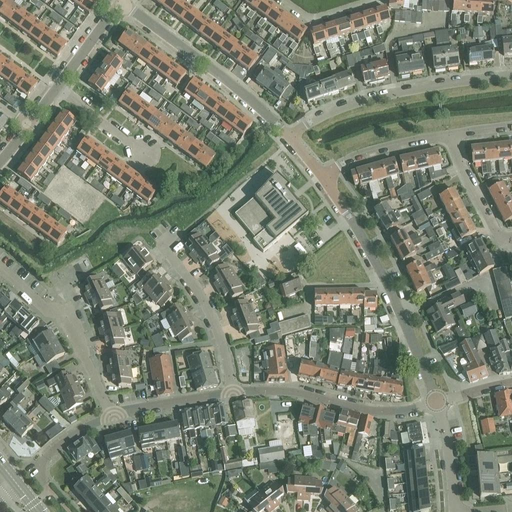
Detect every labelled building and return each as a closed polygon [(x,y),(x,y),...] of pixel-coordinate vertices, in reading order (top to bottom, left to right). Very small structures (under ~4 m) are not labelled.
[(0,0),(0,12),(8,2),(5,0),(0,0)] [(9,0),(8,2),(0,12),(0,15),(8,22),(18,9),(13,5),(14,4),(9,0)] [(94,0),(84,0),(79,8),(77,9),(82,13),(83,11),(88,15),(98,2),(94,0)] [(180,1),(178,0),(166,0),(161,7),(170,14),(180,1)] [(246,0),(244,3),(255,11),(263,0),(246,0)] [(264,0),(263,0),(255,11),(266,19),(274,8),(264,0)] [(388,0),(389,1),(388,7),(402,8),(402,9),(405,9),(405,10),(412,10),(413,5),(406,5),(406,1),(403,1),(403,0),(388,0)] [(466,0),(453,0),(452,12),(466,13),(466,0)] [(480,0),(479,0),(466,0),(466,13),(479,14),(480,0)] [(493,1),(480,0),(479,14),(492,15),(493,1)] [(190,9),(180,1),(170,14),(180,21),(190,9)] [(219,10),(222,6),(216,1),(213,6),(219,10)] [(38,2),(34,7),(40,10),(43,6),(38,2)] [(59,14),(62,10),(57,6),(53,10),(59,14)] [(227,9),(222,6),(219,10),(223,14),(227,9)] [(19,7),(18,9),(8,22),(18,29),(27,16),(22,12),(24,11),(19,7)] [(274,8),(266,19),(276,27),(285,15),(274,8)] [(385,8),(371,13),(375,26),(389,22),(385,8)] [(190,9),(180,21),(190,29),(199,16),(190,9)] [(62,10),(59,14),(64,18),(67,14),(62,10)] [(54,21),(57,16),(52,13),(48,17),(54,21)] [(375,26),(371,13),(358,17),(362,30),(375,26)] [(29,15),(27,16),(18,29),(28,36),(37,23),(32,20),(33,18),(29,15)] [(285,15),(276,27),(287,35),(295,23),(285,15)] [(62,20),(57,16),(54,21),(59,25),(62,20)] [(199,16),(190,29),(199,36),(209,23),(199,16)] [(74,26),(78,21),(72,17),(69,22),(74,26)] [(358,17),(346,21),(350,34),(362,30),(358,17)] [(261,19),(257,25),(261,28),(265,22),(261,19)] [(346,21),(333,25),(337,38),(350,34),(346,21)] [(511,30),(506,31),(501,32),(500,21),(494,22),(495,27),(494,27),(494,29),(496,41),(501,40),(503,56),(511,55),(511,30)] [(38,22),(37,23),(28,36),(37,43),(47,30),(42,27),(43,25),(38,22)] [(209,23),(199,36),(209,43),(219,30),(209,23)] [(295,23),(287,35),(292,39),(290,41),(293,43),(289,49),(293,52),(299,44),(298,43),(306,31),(295,23)] [(69,32),(72,28),(67,24),(63,28),(69,32)] [(333,25),(321,28),(325,42),(326,45),(327,52),(328,52),(330,60),(336,58),(333,49),(332,50),(331,46),(339,44),(337,38),(333,25)] [(272,27),(267,33),(272,36),(276,30),(272,27)] [(321,28),(309,32),(313,45),(312,46),(313,49),(315,56),(320,54),(318,47),(320,46),(319,44),(325,42),(321,28)] [(48,29),(47,30),(37,43),(47,50),(56,38),(51,34),(53,32),(48,29)] [(219,30),(209,43),(219,50),(228,37),(219,30)] [(127,51),(137,39),(127,31),(118,44),(127,51)] [(363,33),(367,44),(372,43),(368,31),(363,33)] [(446,32),(440,33),(446,68),(447,68),(447,70),(457,68),(457,67),(458,66),(456,48),(449,49),(446,32)] [(446,68),(440,33),(434,33),(436,51),(431,52),(433,70),(434,70),(435,72),(445,70),(444,68),(446,68)] [(254,43),(257,39),(252,35),(249,39),(254,43)] [(283,35),(278,41),(282,44),(286,38),(283,35)] [(57,36),(56,38),(47,50),(56,58),(57,58),(66,45),(61,41),(62,40),(57,36)] [(238,45),(228,37),(219,50),(228,57),(238,45)] [(137,39),(127,51),(137,59),(147,46),(137,39)] [(257,39),(254,43),(259,47),(263,43),(257,39)] [(238,45),(228,57),(238,65),(248,52),(238,45)] [(385,52),(383,45),(372,49),(374,55),(385,52)] [(481,63),(479,45),(466,47),(468,65),(481,63)] [(492,48),(485,49),(484,45),(479,45),(481,63),(494,61),(492,48)] [(156,53),(147,46),(137,59),(147,66),(156,53)] [(277,54),(270,48),(262,59),(269,64),(277,54)] [(121,60),(125,55),(119,51),(116,56),(121,60)] [(248,52),(238,65),(248,72),(257,59),(248,52)] [(156,53),(147,66),(157,73),(166,60),(156,53)] [(352,55),(352,56),(355,67),(361,66),(358,53),(352,55)] [(102,65),(115,75),(122,65),(109,55),(102,65)] [(411,74),(423,72),(420,55),(407,57),(411,74)] [(355,67),(352,56),(345,57),(348,69),(355,67)] [(411,74),(407,57),(395,59),(398,76),(411,74)] [(285,66),(288,62),(282,58),(279,61),(285,66)] [(176,67),(166,60),(157,73),(166,80),(176,67)] [(127,61),(124,66),(129,70),(132,65),(127,61)] [(293,66),(288,62),(285,66),(286,67),(285,67),(292,73),(292,72),(299,77),(301,66),(293,66)] [(7,63),(0,72),(0,80),(1,81),(2,79),(7,83),(17,70),(7,63)] [(385,63),(372,66),(376,83),(384,82),(384,80),(388,79),(385,63)] [(102,65),(95,75),(108,84),(115,75),(102,65)] [(276,69),(272,74),(261,66),(254,76),(258,79),(255,83),(267,91),(280,73),(276,69)] [(301,66),(299,77),(299,79),(305,80),(306,77),(315,73),(313,68),(313,69),(312,67),(301,66)] [(376,83),(372,66),(360,69),(364,84),(368,83),(369,85),(376,83)] [(176,67),(166,80),(176,87),(186,75),(176,67)] [(138,78),(141,73),(136,69),(133,74),(138,78)] [(17,70),(7,83),(6,85),(11,88),(12,87),(17,90),(27,77),(17,70)] [(141,73),(138,78),(143,82),(147,77),(141,73)] [(280,73),(267,91),(279,100),(281,97),(286,100),(293,90),(282,82),(286,77),(280,73)] [(339,92),(354,87),(349,73),(334,78),(339,92)] [(95,75),(88,85),(104,97),(107,93),(104,90),(108,84),(95,75)] [(132,84),(136,88),(140,82),(130,75),(127,80),(132,84)] [(27,77),(17,90),(16,92),(20,95),(22,94),(27,97),(27,98),(37,85),(36,84),(36,85),(27,77)] [(339,92),(334,78),(318,84),(323,98),(339,92)] [(194,101),(203,88),(194,81),(184,93),(194,101)] [(157,92),(161,88),(155,84),(152,88),(157,92)] [(318,84),(302,90),(307,103),(323,98),(318,84)] [(116,90),(121,94),(124,90),(119,86),(116,90)] [(161,88),(157,92),(162,96),(166,92),(161,88)] [(213,95),(203,88),(194,101),(204,108),(213,95)] [(121,94),(116,90),(112,95),(118,99),(121,94)] [(152,99),(156,94),(151,91),(148,95),(152,99)] [(128,112),(137,99),(132,95),(127,92),(126,93),(118,105),(128,112)] [(161,98),(156,94),(152,99),(158,103),(161,98)] [(213,95),(204,108),(213,115),(223,102),(213,95)] [(11,99),(7,103),(12,107),(16,102),(11,99)] [(137,99),(128,112),(137,119),(147,106),(137,99)] [(223,102),(213,115),(223,122),(232,110),(223,102)] [(185,113),(188,108),(183,104),(180,109),(185,113)] [(172,113),(175,109),(170,105),(166,109),(172,113)] [(156,113),(147,106),(137,119),(147,126),(156,113)] [(188,108),(185,113),(190,117),(194,112),(188,108)] [(175,109),(172,113),(177,117),(181,113),(175,109)] [(232,110),(223,122),(233,130),(242,117),(232,110)] [(62,113),(55,123),(67,132),(71,127),(72,127),(76,123),(62,112),(62,113)] [(166,121),(156,113),(147,126),(157,133),(166,121)] [(242,117),(233,130),(242,137),(252,124),(242,117)] [(191,128),(194,123),(189,119),(186,124),(191,128)] [(204,127),(207,123),(202,119),(199,123),(204,127)] [(176,128),(166,121),(157,133),(166,141),(176,128)] [(55,123),(47,133),(60,142),(64,137),(65,137),(68,133),(67,132),(55,123)] [(200,127),(194,123),(191,128),(196,132),(200,127)] [(207,123),(204,127),(209,131),(213,127),(207,123)] [(176,128),(166,141),(176,148),(185,135),(176,128)] [(47,133),(39,143),(53,152),(56,147),(57,148),(61,143),(60,142),(47,133)] [(80,133),(76,138),(81,142),(85,137),(80,133)] [(224,142),(227,137),(221,133),(218,138),(224,142)] [(210,142),(214,137),(209,134),(205,138),(210,142)] [(195,142),(185,135),(176,148),(186,155),(195,142)] [(219,142),(214,137),(210,142),(216,146),(219,142)] [(232,141),(227,137),(224,142),(229,146),(232,141)] [(81,142),(76,138),(71,144),(76,148),(81,142)] [(87,139),(86,139),(76,152),(81,156),(81,155),(87,159),(96,146),(87,139)] [(205,149),(195,142),(186,155),(195,162),(205,149)] [(53,152),(39,143),(32,153),(45,162),(49,157),(50,158),(53,153),(53,152)] [(511,160),(509,144),(496,145),(498,162),(499,173),(504,173),(503,161),(511,160)] [(496,145),(484,147),(487,175),(487,180),(491,178),(490,163),(498,162),(496,145)] [(96,146),(87,159),(86,160),(91,163),(97,167),(106,154),(96,146)] [(487,175),(484,147),(470,148),(472,164),(481,163),(482,175),(487,175)] [(205,149),(195,162),(205,169),(214,157),(205,149)] [(437,150),(425,153),(428,168),(430,180),(435,179),(446,176),(445,170),(433,173),(432,168),(441,166),(437,150)] [(32,153),(24,163),(38,172),(42,167),(42,168),(46,163),(45,162),(32,153)] [(65,153),(61,158),(66,162),(70,157),(65,153)] [(428,168),(425,153),(412,156),(415,171),(419,189),(431,183),(430,180),(422,182),(420,170),(428,168)] [(106,154),(97,167),(96,167),(101,171),(101,170),(107,174),(117,161),(106,154)] [(415,171),(412,156),(399,159),(399,162),(402,173),(406,194),(412,193),(410,185),(409,185),(407,173),(415,171)] [(66,162),(61,158),(57,164),(61,168),(66,162)] [(393,160),(380,164),(385,179),(388,191),(392,189),(389,178),(398,176),(397,175),(402,173),(399,162),(394,163),(393,160)] [(117,161),(107,174),(106,175),(111,178),(112,178),(117,182),(127,169),(117,161)] [(75,174),(79,169),(69,162),(66,167),(70,170),(75,174)] [(38,172),(24,163),(17,173),(30,183),(34,177),(35,178),(38,173),(38,172)] [(380,164),(368,167),(376,194),(380,193),(377,181),(385,179),(380,164)] [(356,171),(356,172),(351,174),(354,186),(359,184),(360,187),(368,184),(373,202),(377,200),(376,194),(368,167),(356,171)] [(79,169),(75,174),(81,179),(85,174),(79,169)] [(127,169),(117,182),(116,182),(121,186),(122,185),(127,189),(137,176),(127,169)] [(47,178),(52,182),(55,177),(50,173),(47,178)] [(137,176),(127,189),(126,190),(131,193),(132,193),(137,197),(147,184),(137,176)] [(307,216),(287,191),(289,188),(276,176),(254,198),(234,215),(255,239),(252,241),(263,253),(307,216)] [(52,182),(47,178),(42,184),(47,188),(52,182)] [(22,188),(25,183),(20,179),(17,184),(22,188)] [(496,179),(485,185),(488,191),(488,192),(493,203),(508,195),(504,189),(508,187),(506,182),(499,185),(496,179)] [(95,189),(99,184),(94,180),(90,185),(95,189)] [(31,187),(25,183),(22,188),(27,192),(31,187)] [(99,184),(95,189),(101,194),(105,189),(99,184)] [(147,184),(137,197),(136,197),(141,201),(142,200),(147,204),(157,191),(147,184)] [(0,204),(6,209),(16,196),(11,192),(11,191),(6,187),(0,196),(0,204)] [(431,197),(428,190),(417,196),(420,203),(431,197)] [(459,201),(453,190),(439,198),(444,208),(459,201)] [(413,206),(418,204),(415,197),(412,193),(399,196),(401,202),(410,200),(410,202),(413,206)] [(42,203),(45,198),(40,194),(36,199),(42,203)] [(16,195),(16,196),(6,209),(16,216),(26,203),(21,199),(21,198),(16,195)] [(115,204),(119,199),(114,195),(110,200),(115,204)] [(511,203),(508,195),(493,203),(499,213),(511,206),(511,203)] [(51,202),(45,198),(42,203),(47,207),(51,202)] [(125,204),(119,199),(115,204),(121,209),(125,204)] [(459,201),(444,208),(450,219),(464,212),(459,201)] [(27,202),(26,203),(16,216),(27,224),(36,211),(31,207),(31,206),(27,202)] [(380,221),(391,215),(385,204),(373,210),(380,221)] [(418,204),(413,206),(416,213),(410,216),(413,222),(424,216),(421,210),(422,210),(418,204)] [(511,219),(511,206),(499,213),(504,224),(511,219)] [(62,218),(65,213),(60,209),(57,214),(62,218)] [(437,220),(444,218),(442,209),(434,212),(437,220)] [(37,210),(36,211),(27,224),(37,231),(46,218),(41,214),(41,213),(37,210)] [(397,226),(395,221),(400,218),(397,212),(391,215),(380,221),(386,232),(397,226)] [(470,222),(464,212),(450,219),(455,230),(470,222)] [(65,213),(62,218),(67,222),(67,223),(71,226),(75,222),(70,218),(71,217),(65,213)] [(424,216),(413,222),(417,227),(427,222),(424,216)] [(47,217),(46,218),(37,231),(47,239),(56,225),(51,222),(51,221),(47,217)] [(56,225),(47,239),(57,246),(56,246),(57,246),(67,233),(61,229),(64,225),(59,222),(56,225)] [(475,233),(470,222),(455,230),(458,235),(456,237),(458,242),(475,233)] [(433,231),(426,235),(429,239),(435,236),(433,231)] [(416,234),(407,239),(404,232),(390,239),(396,251),(415,241),(419,239),(416,234)] [(193,260),(210,245),(204,237),(202,239),(198,234),(188,242),(192,247),(188,250),(191,254),(189,256),(193,260)] [(415,241),(396,251),(402,262),(416,255),(412,248),(417,245),(415,241)] [(440,248),(437,242),(427,247),(430,253),(440,248)] [(438,242),(437,242),(440,248),(444,254),(443,252),(448,250),(444,243),(440,245),(438,242)] [(486,255),(480,242),(466,249),(468,254),(466,255),(470,263),(486,255)] [(210,245),(193,260),(196,265),(199,263),(202,266),(205,263),(209,268),(219,259),(215,255),(217,253),(210,245)] [(142,254),(137,248),(123,260),(136,276),(152,262),(144,252),(142,254)] [(440,248),(430,253),(424,256),(427,262),(444,254),(440,248)] [(461,255),(457,249),(444,256),(448,262),(461,255)] [(486,255),(470,263),(474,271),(476,270),(479,275),(493,268),(486,255)] [(434,265),(423,270),(420,263),(405,269),(411,281),(425,275),(436,269),(434,265)] [(456,278),(455,275),(454,273),(449,264),(441,268),(448,282),(456,278)] [(216,290),(236,278),(231,269),(229,270),(226,265),(215,271),(218,277),(213,279),(216,283),(213,284),(216,290)] [(507,274),(506,267),(492,271),(494,277),(507,274)] [(425,275),(411,281),(416,293),(430,287),(427,279),(432,277),(430,273),(436,270),(436,269),(425,275)] [(466,282),(465,280),(460,270),(454,273),(455,275),(456,278),(457,279),(460,285),(466,282)] [(482,274),(483,283),(491,282),(490,273),(482,274)] [(150,274),(140,283),(136,286),(140,291),(143,289),(149,297),(167,282),(163,277),(161,279),(158,276),(154,279),(150,274)] [(254,278),(261,287),(266,284),(258,274),(254,278)] [(509,280),(507,274),(494,277),(495,283),(509,280)] [(86,300),(107,290),(103,281),(100,282),(98,277),(86,282),(89,287),(84,290),(86,294),(84,295),(86,300)] [(241,287),(236,278),(216,290),(219,295),(222,293),(224,297),(228,295),(231,300),(242,293),(239,288),(241,287)] [(460,285),(457,279),(443,286),(446,292),(460,285)] [(280,286),(285,299),(302,292),(297,280),(280,286)] [(509,280),(495,283),(497,289),(510,286),(509,280)] [(167,282),(149,297),(156,305),(157,303),(161,308),(171,300),(167,295),(171,292),(168,288),(171,287),(167,282)] [(510,286),(497,289),(498,295),(511,292),(510,286)] [(255,291),(258,297),(264,295),(261,288),(255,291)] [(112,300),(107,290),(86,300),(89,306),(92,304),(94,309),(98,306),(101,312),(112,306),(110,301),(112,300)] [(351,291),(339,292),(339,307),(351,307),(351,291)] [(364,306),(364,295),(363,295),(363,291),(351,291),(351,307),(364,306)] [(326,292),(314,292),(314,307),(327,307),(326,292)] [(339,292),(326,292),(327,307),(339,307),(339,292)] [(459,292),(433,305),(435,309),(427,313),(437,333),(453,325),(447,311),(464,303),(459,292)] [(511,297),(511,292),(498,295),(500,301),(511,297)] [(364,295),(364,306),(364,310),(376,309),(376,294),(364,295)] [(6,296),(0,302),(0,318),(11,307),(11,306),(7,303),(10,299),(6,296)] [(511,304),(511,297),(500,301),(501,307),(511,304)] [(233,324),(254,316),(251,306),(248,307),(246,301),(234,305),(236,311),(232,313),(233,317),(230,318),(233,324)] [(14,303),(11,306),(11,307),(0,318),(0,321),(2,324),(7,318),(11,322),(25,307),(22,304),(19,307),(14,303)] [(511,304),(501,307),(503,313),(511,310),(511,304)] [(461,317),(471,315),(469,306),(459,308),(461,317)] [(25,307),(11,322),(16,327),(11,332),(15,335),(30,318),(26,314),(29,310),(25,307)] [(170,328),(191,318),(188,313),(186,314),(183,310),(179,312),(176,307),(160,315),(163,321),(166,320),(170,328)] [(511,310),(503,313),(505,320),(511,317),(511,310)] [(120,313),(115,314),(103,318),(104,323),(100,325),(101,329),(98,330),(100,336),(122,329),(121,327),(124,327),(120,313)] [(254,316),(233,324),(235,329),(237,328),(239,332),(244,331),(246,336),(258,332),(256,326),(258,325),(254,316)] [(310,328),(307,316),(301,318),(305,329),(310,328)] [(30,318),(15,335),(18,338),(23,333),(28,337),(38,325),(42,322),(38,319),(35,322),(30,318)] [(194,323),(191,318),(170,328),(175,338),(177,337),(180,342),(191,336),(188,331),(193,329),(191,325),(194,323)] [(301,318),(295,319),(299,331),(305,329),(301,318)] [(375,326),(374,318),(364,319),(364,326),(364,332),(375,331),(375,326)] [(299,331),(295,319),(290,321),(293,333),(299,331)] [(293,333),(290,321),(284,323),(287,334),(293,333)] [(287,334),(284,323),(278,324),(281,336),(287,334)] [(40,354),(57,344),(50,333),(47,335),(43,329),(39,331),(26,340),(30,346),(33,344),(40,354)] [(125,339),(122,329),(100,336),(101,341),(104,341),(105,345),(110,343),(112,349),(124,346),(122,340),(125,339)] [(354,338),(354,329),(346,329),(345,338),(354,338)] [(510,374),(499,343),(494,331),(484,335),(492,358),(488,360),(491,367),(495,365),(499,375),(510,374)] [(159,334),(151,337),(155,348),(163,345),(159,334)] [(468,337),(452,343),(438,349),(443,356),(460,348),(469,366),(462,369),(470,384),(487,377),(468,337)] [(505,341),(499,343),(510,374),(511,373),(511,356),(510,357),(509,353),(505,341)] [(64,355),(57,344),(40,354),(46,365),(44,366),(50,375),(60,369),(55,361),(64,355)] [(315,356),(315,360),(313,365),(310,380),(322,383),(326,368),(318,366),(319,361),(318,361),(319,356),(319,347),(318,345),(316,345),(315,356)] [(264,349),(265,353),(263,354),(264,362),(284,359),(283,347),(264,349)] [(107,373),(130,369),(129,359),(126,359),(125,353),(113,355),(114,361),(109,362),(109,366),(106,367),(107,373)] [(190,370),(211,366),(207,354),(187,358),(190,370)] [(64,365),(72,361),(69,357),(61,361),(64,365)] [(171,370),(169,357),(149,360),(151,373),(171,370)] [(10,364),(5,358),(0,363),(0,372),(5,367),(6,368),(10,364)] [(286,372),(284,359),(264,362),(265,369),(267,369),(268,373),(286,372)] [(343,361),(340,373),(339,380),(338,380),(337,387),(346,389),(349,374),(351,362),(343,361)] [(372,378),(367,378),(364,392),(373,394),(378,369),(377,361),(373,361),(374,368),(372,378)] [(310,380),(313,365),(301,362),(297,377),(310,380)] [(322,383),(324,383),(323,385),(328,387),(329,385),(335,386),(339,368),(340,365),(327,362),(326,368),(322,383)] [(354,375),(349,374),(346,389),(355,391),(359,367),(360,363),(356,362),(354,375)] [(359,367),(355,391),(364,392),(367,378),(362,377),(364,364),(360,363),(359,367)] [(211,366),(190,370),(193,381),(214,377),(211,366)] [(130,369),(107,373),(108,379),(111,378),(112,383),(117,382),(118,388),(131,386),(130,380),(132,379),(130,369)] [(382,370),(378,369),(373,394),(382,396),(385,381),(380,380),(382,370)] [(171,370),(151,373),(153,386),(155,385),(171,383),(173,382),(171,370)] [(268,373),(265,373),(263,373),(263,382),(265,382),(265,384),(287,383),(286,372),(268,373)] [(61,395),(79,386),(74,376),(62,382),(59,377),(46,383),(49,388),(56,385),(61,395)] [(395,376),(395,377),(391,397),(395,398),(395,399),(399,400),(400,399),(402,392),(401,392),(402,382),(398,382),(399,376),(395,376)] [(217,387),(214,377),(193,381),(196,391),(217,387)] [(390,382),(385,381),(382,396),(391,397),(395,377),(394,377),(391,377),(390,382)] [(19,395),(20,394),(29,385),(24,379),(13,390),(19,395)] [(173,395),(171,383),(155,385),(157,398),(173,395)] [(0,388),(0,407),(6,401),(2,396),(8,389),(4,385),(0,388)] [(79,386),(61,395),(65,405),(59,407),(62,414),(74,409),(71,402),(84,396),(79,386)] [(511,400),(510,392),(495,395),(499,418),(511,415),(511,400)] [(20,394),(19,395),(11,403),(16,407),(25,398),(20,394)] [(47,401),(47,400),(44,397),(38,403),(49,414),(55,409),(47,401)] [(52,398),(47,400),(47,401),(55,409),(59,404),(52,398)] [(254,420),(250,401),(232,404),(236,423),(237,428),(255,425),(254,420)] [(226,424),(223,405),(212,407),(215,426),(226,424)] [(309,427),(313,408),(303,406),(298,424),(302,425),(302,426),(303,437),(309,436),(310,439),(309,427)] [(212,407),(201,409),(204,428),(215,426),(212,407)] [(12,429),(24,418),(14,408),(3,420),(12,429)] [(316,429),(320,429),(325,411),(313,408),(309,427),(310,439),(317,438),(316,429)] [(204,428),(201,409),(190,411),(194,430),(199,429),(201,440),(206,439),(205,432),(204,428)] [(194,430),(190,411),(179,413),(183,432),(188,431),(190,439),(195,439),(194,430)] [(325,411),(320,429),(323,430),(324,442),(332,442),(331,432),(334,433),(335,428),(332,427),(335,414),(325,411)] [(344,433),(346,429),(350,414),(340,411),(335,428),(334,433),(344,435),(344,433)] [(346,429),(344,433),(349,434),(346,446),(351,447),(359,416),(350,414),(346,429)] [(372,419),(362,417),(354,448),(358,449),(362,436),(368,437),(372,419)] [(24,418),(12,429),(21,438),(33,427),(24,418)] [(495,434),(492,420),(481,422),(483,436),(495,434)] [(39,426),(43,432),(48,428),(44,422),(39,426)] [(383,422),(382,439),(389,439),(390,441),(398,442),(396,433),(390,433),(391,422),(383,422)] [(176,424),(163,426),(166,442),(179,440),(176,424)] [(423,441),(421,433),(419,424),(405,426),(408,438),(409,444),(423,441)] [(163,426),(150,428),(154,445),(166,442),(163,426)] [(235,426),(229,427),(231,438),(237,437),(235,426)] [(154,445),(150,428),(138,431),(141,450),(143,452),(145,454),(155,452),(154,445)] [(129,432),(116,436),(120,452),(134,448),(129,432)] [(89,435),(84,439),(91,449),(97,446),(89,435)] [(104,440),(108,456),(109,460),(101,463),(105,467),(111,474),(114,477),(118,475),(114,470),(110,460),(122,457),(120,452),(116,436),(104,440)] [(91,452),(82,440),(68,450),(76,463),(91,452)] [(323,459),(321,451),(317,452),(316,446),(311,447),(312,457),(323,459)] [(184,448),(177,449),(179,464),(187,463),(184,448)] [(238,469),(236,460),(227,462),(224,448),(220,449),(224,471),(238,469)] [(284,460),(282,448),(258,452),(260,464),(284,460)] [(404,464),(424,462),(423,451),(422,451),(403,453),(404,464)] [(353,453),(351,461),(366,465),(368,458),(353,453)] [(476,465),(496,463),(496,454),(476,456),(475,456),(476,465)] [(139,457),(142,471),(148,470),(145,456),(139,457)] [(142,471),(139,457),(133,458),(136,473),(142,471)] [(425,465),(424,462),(404,464),(405,474),(427,472),(426,465),(425,465)] [(336,466),(336,465),(324,463),(322,470),(333,473),(336,466)] [(496,463),(476,465),(477,475),(497,473),(496,463)] [(83,464),(76,469),(76,470),(80,475),(87,470),(83,464)] [(111,474),(105,467),(101,471),(107,477),(111,474)] [(427,472),(405,474),(406,484),(426,482),(425,473),(427,472)] [(497,473),(477,475),(478,486),(499,484),(497,473)] [(111,474),(107,477),(107,478),(105,480),(111,486),(113,484),(117,481),(114,477),(111,474)] [(303,501),(304,478),(294,478),(294,480),(287,480),(287,487),(285,488),(287,494),(297,495),(296,501),(303,501)] [(304,478),(303,501),(309,502),(310,496),(320,496),(320,497),(323,490),(321,489),(321,482),(315,482),(315,479),(304,478)] [(82,499),(94,488),(86,479),(74,489),(82,499)] [(427,492),(426,482),(406,484),(407,494),(427,492)] [(268,486),(259,492),(274,510),(279,506),(275,501),(283,495),(281,489),(279,489),(274,484),(269,488),(268,486)] [(499,484),(478,486),(480,498),(481,498),(500,496),(499,484)] [(94,488),(82,499),(91,509),(103,498),(94,488)] [(122,498),(126,495),(120,488),(116,492),(122,498)] [(328,511),(333,511),(347,498),(340,491),(338,493),(334,488),(328,493),(326,492),(323,498),(324,498),(330,506),(326,510),(328,511)] [(271,511),(274,510),(259,492),(251,499),(253,501),(247,505),(252,510),(250,511),(261,511),(265,510),(266,511),(271,511)] [(428,502),(427,492),(407,494),(408,504),(428,502)] [(127,495),(126,495),(122,498),(128,505),(132,501),(127,495)] [(103,498),(91,509),(93,511),(106,511),(111,508),(103,498)] [(357,511),(359,511),(347,498),(333,511),(357,511)] [(429,511),(428,502),(408,504),(408,511),(429,511)]
